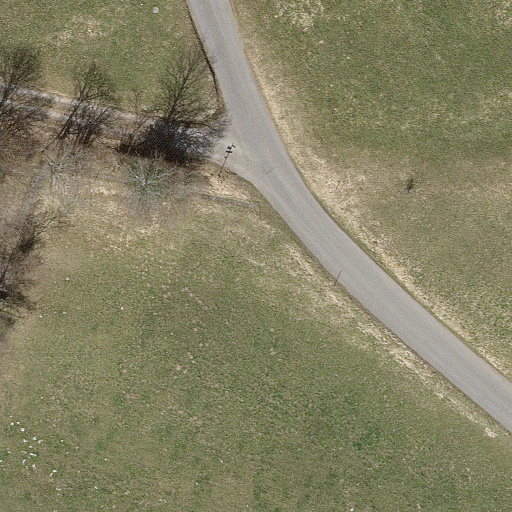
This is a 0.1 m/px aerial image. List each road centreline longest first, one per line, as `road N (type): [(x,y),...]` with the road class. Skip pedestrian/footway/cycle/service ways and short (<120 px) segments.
road 1 (unclassified): [(511,411),(361,282),(317,233),(244,108),(203,0)]
road 2 (track): [(0,101),(135,128),(282,182)]
